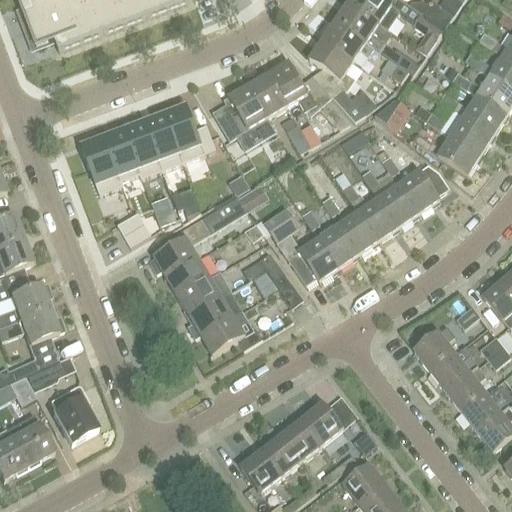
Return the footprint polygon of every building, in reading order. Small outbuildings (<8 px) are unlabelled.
[(20,9),(37,53),(55,47),(59,56),(192,7),(189,0),(21,0),(24,7),(20,9)] [(379,29),(379,30),(388,36),(399,18),(392,10),(377,0),(353,0),(348,7),(379,29)] [(428,8),(420,18),(444,34),(456,17),(463,6),(454,0),(445,0),(441,6),(445,9),(442,13),(433,7),(428,8)] [(374,53),(374,54),(380,58),(385,49),(372,40),(379,30),(379,29),(348,7),(335,27),(374,53)] [(436,46),(443,35),(444,34),(420,18),(413,30),(436,46)] [(335,27),(322,45),(353,67),(361,56),(369,61),(374,54),(374,53),(335,27)] [(485,39),(480,46),(494,55),(499,48),(485,39)] [(346,77),(353,67),(322,45),(309,65),(340,86),(337,89),(341,93),(333,101),(356,126),(365,118),(346,97),(355,83),(346,77)] [(397,69),(408,76),(415,66),(404,58),(397,69)] [(472,59),(467,66),(481,75),(485,68),(472,59)] [(495,74),(491,80),(511,94),(511,65),(504,60),(503,62),(495,74)] [(306,116),(317,110),(310,98),(308,99),(290,67),(269,79),(286,108),(288,111),(299,105),(306,116)] [(401,87),(408,76),(397,69),(390,79),(401,87)] [(508,121),(511,115),(511,94),(491,80),(490,81),(482,94),(472,87),(458,78),(453,86),(466,95),(467,94),(477,101),(508,121)] [(286,108),(269,79),(250,90),(262,111),(268,122),(288,111),(286,108)] [(262,111),(250,90),(224,105),(242,137),(248,134),(268,122),(262,111)] [(495,141),(508,121),(477,101),(469,114),(445,99),(440,107),(454,116),(455,115),(464,121),(495,141)] [(351,130),(330,106),(321,114),(342,138),(351,130)] [(216,155),(207,131),(196,135),(187,113),(164,121),(182,168),(216,155)] [(432,119),(428,126),(441,135),(446,128),(432,119)] [(144,129),(162,176),(182,168),(164,121),(144,129)] [(482,161),(495,141),(464,121),(451,141),(482,161)] [(124,136),(142,183),(162,176),(144,129),(124,136)] [(301,159),(312,153),(299,130),(288,137),(301,159)] [(104,144),(121,191),(123,190),(121,186),(139,179),(141,184),(142,183),(124,136),(104,144)] [(348,159),(364,149),(358,139),(342,148),(348,159)] [(414,147),(438,161),(469,181),(482,161),(451,141),(443,153),(418,139),(414,147)] [(121,191),(104,144),(82,152),(100,199),(121,191)] [(363,177),(381,168),(374,155),(357,164),(363,177)] [(382,167),(392,181),(400,176),(390,162),(382,167)] [(370,175),(362,180),(372,194),(380,189),(370,175)] [(399,190),(419,219),(439,206),(419,176),(399,190)] [(351,189),(343,194),(352,208),(360,203),(351,189)] [(379,203),(399,233),(419,219),(399,190),(379,203)] [(331,203),(323,208),(332,222),(340,216),(331,203)] [(359,217),(379,246),(399,233),(379,203),(359,217)] [(212,239),(247,218),(237,204),(203,224),(212,239)] [(156,220),(161,231),(176,226),(171,214),(156,220)] [(291,238),(299,233),(287,215),(265,230),(307,290),(317,283),(320,287),(339,273),(319,244),(303,255),(291,238)] [(304,221),(313,235),(320,230),(311,216),(304,221)] [(339,230),(359,260),(379,246),(359,217),(339,230)] [(0,252),(24,244),(14,219),(0,224),(0,252)] [(145,230),(138,219),(118,231),(124,242),(145,230)] [(419,226),(407,235),(421,253),(433,244),(419,226)] [(145,230),(124,242),(131,253),(151,241),(145,230)] [(256,230),(246,236),(254,247),(263,240),(256,230)] [(319,244),(339,273),(359,260),(339,230),(319,244)] [(400,267),(413,259),(402,241),(388,249),(400,267)] [(0,270),(3,279),(32,268),(24,244),(0,252),(0,270)] [(162,276),(167,283),(191,269),(199,264),(187,244),(155,263),(150,266),(157,279),(162,276)] [(260,266),(266,275),(277,269),(270,259),(260,266)] [(207,285),(210,283),(199,264),(191,269),(167,283),(178,302),(207,285)] [(277,269),(266,275),(273,285),(283,278),(277,269)] [(207,285),(178,302),(189,321),(230,297),(231,296),(220,277),(210,283),(207,285)] [(511,295),(504,286),(497,292),(493,287),(481,298),(485,302),(484,303),(504,326),(511,319),(511,295)] [(292,314),(304,306),(291,287),(279,295),(292,314)] [(0,332),(50,314),(46,304),(52,302),(47,289),(41,291),(41,290),(12,301),(16,314),(5,318),(1,317),(0,316),(0,332)] [(189,321),(201,341),(233,322),(242,317),(230,297),(189,321)] [(465,335),(480,323),(473,313),(457,325),(465,335)] [(53,324),(50,314),(0,332),(0,345),(0,346),(24,337),(29,350),(59,339),(58,338),(64,336),(59,322),(53,324)] [(213,361),(238,346),(244,356),(263,345),(257,335),(245,342),(233,322),(201,341),(213,361)] [(431,376),(455,357),(448,347),(456,341),(448,331),(416,356),(431,376)] [(481,355),(489,366),(504,354),(496,343),(481,355)] [(504,354),(489,366),(496,375),(511,363),(504,354)] [(431,376),(446,396),(479,371),(471,361),(463,367),(455,357),(431,376)] [(13,387),(25,382),(40,375),(40,373),(39,374),(34,364),(8,376),(13,387)] [(40,375),(25,382),(31,394),(53,384),(48,371),(40,375)] [(487,381),(479,371),(446,396),(462,416),(486,397),(479,388),(487,381)] [(31,394),(25,382),(8,391),(20,413),(37,404),(31,394)] [(88,407),(80,391),(77,390),(51,405),(56,415),(53,417),(70,448),(97,434),(84,411),(87,409),(88,407)] [(462,416),(477,436),(510,411),(502,401),(494,408),(486,397),(462,416)] [(335,407),(345,428),(357,422),(347,401),(335,407)] [(303,424),(322,450),(343,434),(323,408),(303,424)] [(511,432),(509,428),(511,425),(511,413),(510,411),(477,436),(493,457),(511,442),(511,432)] [(16,428),(4,434),(18,459),(26,474),(53,458),(32,419),(16,428)] [(322,450),(303,424),(282,439),(302,465),(322,450)] [(0,481),(3,487),(26,474),(18,459),(4,434),(0,436),(0,481)] [(302,465),(282,439),(261,455),(281,481),(302,465)] [(281,481),(261,455),(241,471),(260,497),(281,481)] [(339,472),(344,478),(358,468),(353,461),(339,472)] [(344,490),(360,510),(386,490),(370,469),(344,490)] [(329,490),(344,478),(339,472),(324,483),(329,490)] [(386,490),(360,510),(361,511),(399,511),(402,510),(386,490)] [(297,503),(303,510),(317,499),(312,492),(297,503)] [(300,511),(303,510),(297,503),(286,511),(300,511)]
